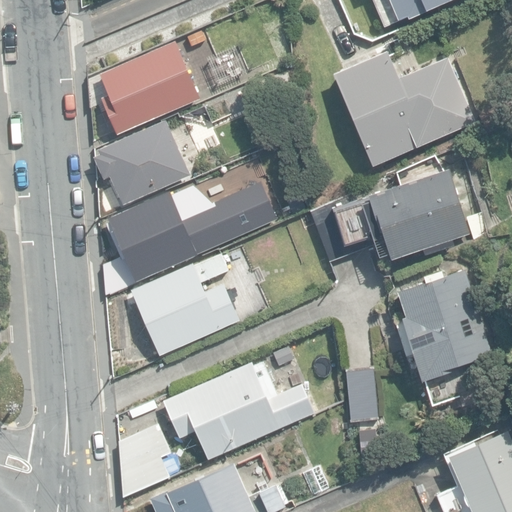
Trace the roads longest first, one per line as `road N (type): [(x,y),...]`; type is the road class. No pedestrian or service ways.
road 1 (residential): [(37,43),(67,475)]
road 2 (residential): [(37,43),(153,0)]
